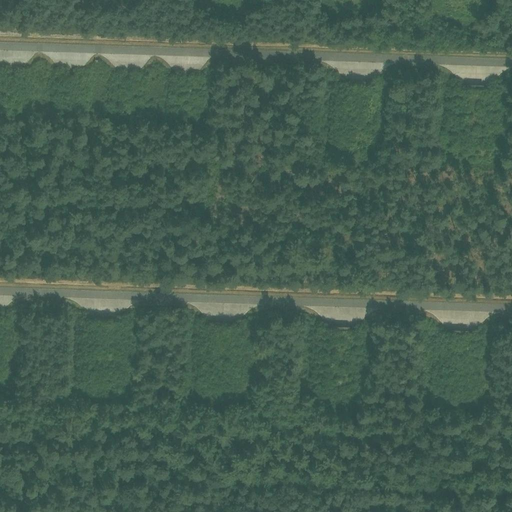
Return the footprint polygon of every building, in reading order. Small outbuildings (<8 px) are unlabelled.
[(244,0),(202,0),(202,8),(244,9),(244,0)] [(368,0),(325,0),(326,13),(368,14),(368,0)] [(482,0),(440,0),(440,11),(483,13),(482,0)] [(0,70),(0,123),(26,123),(26,70),(0,70)] [(46,74),(46,127),(85,127),(85,74),(46,74)] [(102,75),(102,128),(141,128),(141,75),(102,75)] [(164,77),(164,130),(203,130),(203,77),(164,77)] [(494,86),(452,85),(449,155),(492,157),(494,86)] [(373,87),(331,86),(329,156),(371,157),(373,87)] [(125,329),(83,328),(81,398),(123,399),(125,329)] [(357,331),(314,330),(312,400),(354,402),(357,331)] [(482,331),(440,330),(438,400),(480,401),(482,331)] [(243,333),(201,332),(199,402),(241,403),(243,333)]
